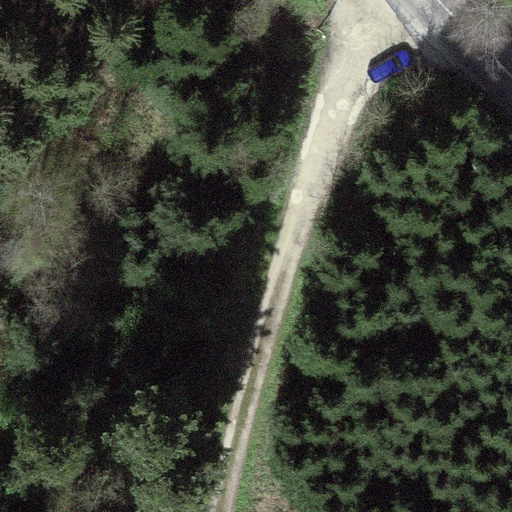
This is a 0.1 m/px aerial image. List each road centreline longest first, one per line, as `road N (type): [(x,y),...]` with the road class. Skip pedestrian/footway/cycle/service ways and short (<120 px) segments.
road 1 (track): [(379,0),(276,300),(221,511)]
road 2 (tertiary): [(428,0),(511,89)]
